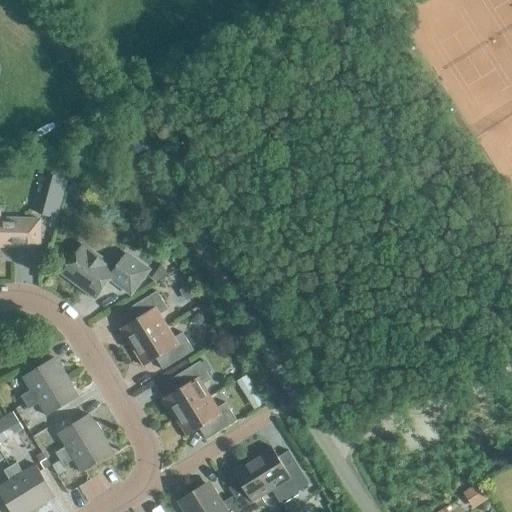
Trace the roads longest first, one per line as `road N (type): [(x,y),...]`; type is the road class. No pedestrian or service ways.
road 1 (unclassified): [(368,511),(44,0)]
road 2 (residential): [(137,480),(140,441),(73,333),(35,304),(0,301)]
road 3 (residential): [(137,480),(152,487),(272,413)]
